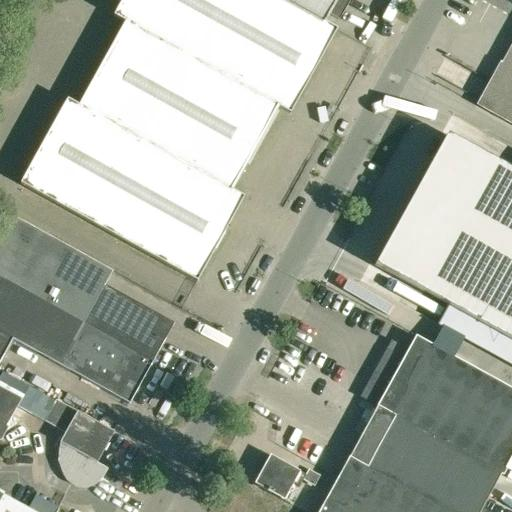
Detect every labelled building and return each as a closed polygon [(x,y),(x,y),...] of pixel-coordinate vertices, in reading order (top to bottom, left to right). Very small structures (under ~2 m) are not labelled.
[(122,0),(114,16),(127,23),(202,64),(237,0),(122,0)] [(237,0),(202,64),(277,106),(290,113),(337,29),(324,22),(324,23),(282,0),(237,0)] [(282,0),(324,23),(324,22),(332,8),(342,14),(350,0),(282,0)] [(81,107),(156,148),(202,64),(127,23),(81,107)] [(511,125),(511,43),(477,106),(511,125)] [(202,64),(156,148),(231,189),(277,106),(202,64)] [(156,148),(81,107),(68,99),(21,184),(109,232),(156,148)] [(473,321),(511,342),(511,171),(446,135),(374,266),(447,306),(437,325),(463,339),(473,321)] [(244,197),(231,189),(156,148),(109,232),(198,281),(244,197)] [(0,220),(0,276),(152,363),(174,324),(105,286),(113,272),(5,212),(0,220)] [(130,404),(152,363),(0,276),(0,362),(13,339),(130,404)] [(511,388),(416,336),(404,359),(387,349),(360,397),(377,407),(502,476),(502,475),(511,480),(511,388)] [(15,368),(10,377),(16,380),(21,371),(15,368)] [(2,372),(0,375),(0,387),(21,399),(17,407),(44,421),(45,419),(54,402),(28,387),(16,380),(10,377),(2,372)] [(0,441),(7,428),(6,427),(17,407),(21,399),(0,387),(0,441)] [(44,421),(64,433),(59,442),(57,462),(61,474),(64,479),(67,482),(70,485),(74,487),(77,488),(85,489),(90,488),(94,486),(98,484),(101,479),(107,469),(96,463),(113,431),(55,400),(55,401),(54,402),(45,419),(44,421)] [(481,511),(502,476),(377,407),(349,457),(320,510),(313,506),(309,511),(481,511)] [(270,455),(260,472),(253,485),(284,501),(294,483),(300,486),(303,480),(314,486),(320,476),(308,470),(306,475),(270,455)] [(0,511),(32,511),(3,495),(4,493),(0,491),(0,511)]
